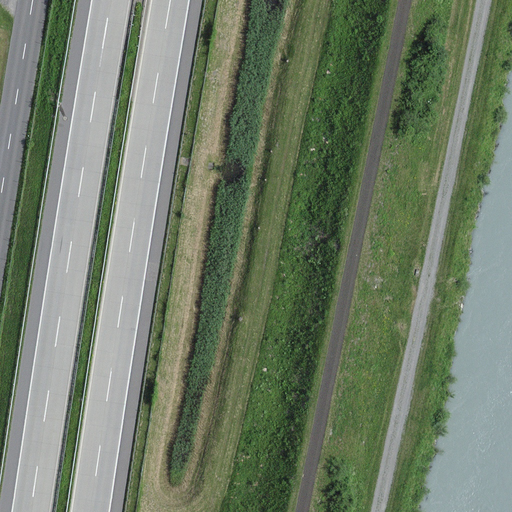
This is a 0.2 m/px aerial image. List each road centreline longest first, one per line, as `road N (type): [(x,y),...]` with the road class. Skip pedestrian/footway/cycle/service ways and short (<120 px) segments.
road 1 (unknown): [(327,0),(218,511)]
road 2 (track): [(383,511),(489,0)]
road 3 (track): [(406,0),(303,511)]
road 4 (motorway): [(111,0),(32,511)]
road 5 (motorway): [(92,511),(170,0)]
road 6 (unclassified): [(41,0),(0,257)]
